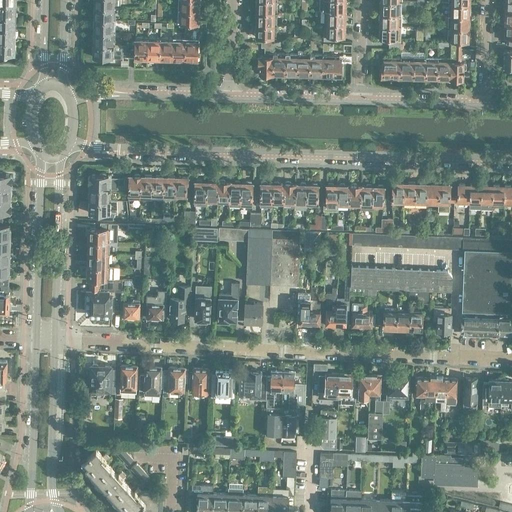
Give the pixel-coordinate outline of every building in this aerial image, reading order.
[(178,0),(178,10),(199,10),(199,5),(200,4),(200,0),(178,0)] [(277,12),(277,0),(257,0),(257,4),(255,5),(255,9),(257,10),(257,11),(277,12)] [(346,0),(324,0),(324,10),(345,11),(345,6),(347,5),(347,0),(346,0)] [(401,13),(401,1),(381,0),(381,1),(380,2),(379,7),(381,8),(381,13),(401,13)] [(511,11),(511,0),(503,0),(504,6),(505,6),(505,7),(505,10),(505,11),(511,11)] [(16,5),(15,4),(0,3),(0,16),(16,17),(16,5)] [(469,8),(469,3),(448,3),(448,15),(469,16),(469,15),(470,14),(471,9),(469,8)] [(115,19),(116,7),(95,6),(95,7),(94,8),(94,13),(95,14),(95,19),(115,19)] [(199,14),(199,10),(178,10),(178,23),(179,23),(186,23),(198,23),(199,23),(199,19),(200,18),(200,15),(199,14)] [(345,11),(324,10),(324,23),(345,23),(345,18),(346,17),(346,13),(345,11)] [(276,25),(277,12),(257,11),(257,16),(255,17),(255,22),(256,23),(256,24),(276,25)] [(511,23),(511,11),(505,11),(505,12),(503,12),(503,18),(505,18),(505,20),(504,20),(504,23),(505,23),(505,24),(511,23)] [(400,26),(401,13),(381,13),(381,14),(379,14),(379,19),(381,20),(380,25),(400,26)] [(469,20),(469,16),(448,15),(448,28),(469,28),(469,27),(470,26),(470,21),(469,20)] [(16,23),(16,17),(0,16),(0,28),(14,29),(14,24),(16,23)] [(115,32),(115,19),(95,19),(95,20),(93,21),(93,25),(94,26),(94,31),(115,32)] [(198,29),(198,23),(186,23),(186,27),(185,39),(184,59),(186,59),(187,60),(188,60),(189,61),(191,61),(192,61),(194,61),(195,60),(196,59),(198,59),(198,50),(199,50),(200,44),(198,43),(198,41),(199,41),(199,39),(198,39),(198,37),(197,37),(197,29),(198,29)] [(344,28),(345,23),(324,23),(324,41),(336,41),(336,36),(344,36),(344,35),(346,34),(346,29),(344,28)] [(511,23),(505,24),(503,24),(503,30),(504,30),(504,32),(504,35),(504,36),(511,36),(511,23)] [(276,36),(276,25),(256,24),(256,29),(255,30),(255,34),(256,35),(256,37),(262,37),(261,42),(273,42),(273,41),(276,41),(276,36)] [(400,38),(400,26),(380,25),(380,30),(379,31),(379,36),(380,37),(380,38),(389,38),(400,38)] [(16,30),(14,29),(0,28),(0,40),(14,41),(14,37),(15,35),(16,30)] [(468,33),(469,28),(448,28),(447,40),(451,40),(462,41),(468,41),(468,40),(470,39),(470,34),(468,33)] [(115,44),(115,32),(94,31),(94,32),(93,33),(93,38),(94,39),(94,44),(115,45),(115,44)] [(147,58),(148,38),(135,37),(135,45),(135,57),(135,58),(139,58),(140,59),(142,59),(143,58),(147,58)] [(160,58),(160,38),(148,38),(147,58),(148,58),(149,59),(154,59),(155,58),(160,58)] [(172,59),(173,38),(160,38),(160,58),(161,58),(162,59),(166,60),(167,59),(172,59)] [(184,59),(185,39),(173,38),(172,59),(173,59),(174,60),(179,60),(180,59),(184,59)] [(14,41),(0,40),(0,54),(5,55),(5,54),(14,54),(14,52),(14,51),(15,50),(15,49),(16,49),(16,47),(16,46),(15,45),(15,44),(15,43),(14,42),(14,41)] [(273,53),(273,42),(261,42),(261,47),(265,47),(264,56),(259,56),(259,57),(257,58),(257,62),(258,63),(258,64),(260,64),(260,66),(260,73),(261,73),(262,75),(267,75),(268,74),(272,74),(273,53)] [(129,57),(135,57),(135,45),(115,44),(115,45),(94,44),(94,46),(92,47),(92,49),(92,52),(92,53),(94,55),(94,57),(103,57),(103,58),(109,59),(109,57),(112,57),(112,58),(114,58),(114,55),(119,55),(119,51),(122,51),(122,56),(129,56),(129,57)] [(462,54),(462,48),(450,48),(450,58),(450,79),(455,79),(456,80),(461,80),(462,79),(463,79),(463,72),(464,72),(464,70),(463,70),(463,69),(466,69),(466,62),(463,62),(463,61),(459,61),(459,58),(460,58),(460,54),(462,54)] [(511,49),(508,50),(504,50),(505,49),(504,49),(503,68),(504,68),(511,67),(511,49)] [(413,77),(414,52),(401,52),(401,56),(401,57),(400,77),(401,77),(402,78),(406,78),(407,77),(413,77)] [(425,77),(426,58),(426,53),(414,52),(413,77),(414,79),(419,79),(420,77),(425,77)] [(285,74),(285,53),(273,53),(272,74),(273,74),(273,73),(277,73),(278,75),(283,75),(284,74),(285,74)] [(298,74),(298,53),(285,53),(285,74),(290,74),(291,75),(295,75),(296,74),(298,74)] [(310,74),(311,54),(298,53),(298,74),(302,74),(303,76),(308,76),(309,74),(310,74)] [(324,75),(324,54),(311,54),(310,74),(315,74),(316,76),(320,76),(321,75),(322,75),(324,75)] [(339,55),(335,55),(324,54),(324,75),(331,75),(331,76),(333,76),(333,75),(341,75),(341,73),(343,73),(343,67),(341,67),(341,65),(339,65),(339,55)] [(400,77),(401,57),(401,56),(384,56),(384,62),(384,66),(382,66),(382,68),(380,68),(380,74),(382,74),(382,77),(388,77),(389,78),(394,78),(395,77),(400,77)] [(437,78),(438,58),(426,58),(425,77),(426,79),(431,79),(432,78),(437,78)] [(450,58),(438,58),(437,78),(439,78),(440,79),(444,79),(445,78),(450,78),(450,79),(450,58)] [(0,186),(10,187),(10,182),(12,182),(12,176),(11,176),(11,174),(2,174),(2,172),(0,172),(0,186)] [(90,183),(90,188),(111,188),(129,188),(129,176),(123,176),(124,176),(124,181),(111,181),(111,174),(108,174),(108,175),(107,175),(106,174),(105,173),(104,173),(103,173),(102,173),(101,173),(100,174),(100,175),(90,174),(90,176),(89,176),(89,183),(90,183)] [(140,193),(140,176),(139,175),(138,174),(137,174),(135,174),(134,176),(129,175),(129,176),(129,188),(129,193),(140,193)] [(152,194),(152,176),(152,175),(145,175),(145,176),(140,176),(140,193),(140,198),(152,199),(152,194)] [(164,194),(164,176),(163,176),(163,175),(156,175),(156,176),(152,176),(152,194),(164,194)] [(175,194),(176,177),(174,177),(174,176),(168,175),(168,176),(164,176),(164,194),(164,198),(165,198),(166,199),(167,199),(168,199),(169,199),(170,199),(172,199),(173,199),(174,198),(175,198),(175,194)] [(188,177),(176,177),(175,194),(187,194),(187,183),(188,183),(188,177)] [(206,200),(207,182),(202,181),(201,180),(197,180),(196,181),(195,181),(195,199),(206,200)] [(217,200),(218,182),(213,182),(213,180),(208,180),(208,182),(207,182),(206,200),(217,200)] [(229,200),(230,182),(230,181),(225,181),(224,180),(223,180),(221,180),(220,180),(219,181),(218,181),(218,182),(217,200),(229,200)] [(241,201),(241,182),(240,182),(239,181),(235,181),(234,182),(230,182),(229,200),(241,201)] [(246,183),(241,182),(241,201),(252,201),(253,183),(252,183),(251,181),(247,181),(246,183)] [(295,207),(295,202),(296,184),(296,183),(291,183),(290,182),(289,181),(287,181),(286,182),(285,183),(284,183),(284,184),(283,202),(283,207),(295,207)] [(272,201),(272,183),(268,183),(267,182),(263,182),(262,183),(261,183),(260,206),(272,207),(272,201)] [(283,202),(284,184),(279,184),(278,182),(274,182),(273,183),(272,183),(272,201),(283,202)] [(404,201),(404,183),(404,182),(397,182),(397,183),(393,183),(392,201),(404,201)] [(415,201),(416,183),(415,183),(415,182),(408,182),(408,183),(404,183),(404,201),(415,201)] [(427,202),(427,183),(426,183),(426,182),(420,182),(420,183),(416,183),(415,201),(427,202)] [(438,202),(439,184),(438,184),(438,183),(431,182),(431,184),(427,183),(427,202),(438,202)] [(306,203),(307,184),(306,184),(305,183),(301,183),(300,184),(296,184),(295,202),(306,203)] [(312,184),(307,184),(306,203),(318,203),(319,185),(317,185),(317,183),(313,183),(312,184)] [(338,203),(338,185),(334,185),(333,183),(329,183),(328,185),(327,185),(326,203),(338,203)] [(349,204),(349,185),(345,185),(344,184),(340,183),(339,185),(338,185),(338,203),(349,204)] [(361,204),(362,186),(362,185),(357,184),(356,183),(354,183),(353,183),(352,183),(350,184),(349,184),(349,185),(349,204),(361,204)] [(443,184),(439,184),(438,202),(454,202),(454,196),(450,196),(450,184),(449,184),(449,183),(443,183),(443,184)] [(469,201),(470,185),(465,184),(465,183),(459,183),(458,200),(469,201)] [(482,185),(481,185),(476,185),(476,183),(470,183),(470,185),(469,201),(481,201),(482,185)] [(372,204),(373,186),(372,186),(371,184),(367,184),(366,186),(362,186),(361,204),(372,204)] [(377,186),(373,186),(372,204),(384,204),(384,186),(383,186),(382,185),(378,184),(377,186)] [(493,185),(488,185),(488,184),(481,184),(481,185),(482,185),(481,201),(493,201),(493,185)] [(504,202),(505,185),(504,185),(499,185),(499,184),(493,184),(493,185),(493,201),(504,202)] [(10,188),(10,187),(0,186),(0,199),(10,199),(10,198),(11,197),(11,196),(11,195),(12,195),(12,194),(12,193),(12,192),(11,191),(11,190),(11,189),(10,188)] [(110,201),(111,188),(90,188),(90,192),(89,192),(89,193),(88,194),(88,195),(88,196),(88,197),(89,197),(89,198),(90,199),(90,200),(110,201)] [(10,204),(10,199),(0,199),(0,217),(2,218),(3,212),(9,212),(9,211),(11,211),(11,204),(10,204)] [(114,201),(110,201),(90,200),(90,204),(89,205),(88,206),(88,207),(88,208),(88,209),(88,210),(89,211),(89,212),(95,213),(110,213),(110,212),(114,212),(114,201)] [(190,223),(190,211),(184,210),(184,219),(178,219),(178,223),(190,223)] [(205,224),(205,220),(200,220),(200,218),(196,218),(196,211),(190,211),(190,223),(205,224)] [(321,228),(322,216),(316,215),(315,224),(310,224),(310,228),(321,228)] [(337,229),(337,225),(331,225),(331,223),(327,223),(327,216),(322,216),(321,228),(337,229)] [(2,218),(0,217),(0,236),(9,237),(9,236),(10,235),(10,231),(9,230),(9,225),(10,225),(10,224),(2,224),(2,218)] [(387,231),(387,219),(382,219),(382,227),(376,227),(375,231),(387,231)] [(193,238),(217,239),(218,227),(193,226),(193,238)] [(248,240),(248,229),(242,229),(242,228),(219,227),(218,239),(248,240)] [(89,236),(89,240),(110,241),(110,228),(98,228),(89,228),(89,230),(87,230),(87,236),(89,236)] [(270,283),(273,229),(249,228),(248,229),(248,240),(246,282),(270,283)] [(300,230),(273,229),(270,283),(298,284),(301,230),(300,230)] [(9,242),(9,237),(0,236),(0,248),(8,249),(8,248),(10,247),(10,243),(9,242)] [(511,312),(511,238),(463,237),(463,249),(465,249),(461,331),(491,332),(491,334),(499,334),(501,334),(501,332),(511,332),(511,312)] [(117,241),(110,241),(89,240),(89,242),(87,242),(87,248),(88,248),(88,253),(110,254),(116,254),(117,241)] [(8,250),(8,249),(0,248),(0,261),(8,262),(8,256),(10,255),(10,251),(8,250)] [(109,266),(110,254),(88,253),(88,254),(87,254),(87,260),(88,261),(88,265),(109,266)] [(0,274),(8,274),(8,269),(9,268),(9,264),(8,263),(8,262),(0,261),(0,274)] [(114,266),(109,266),(88,265),(88,270),(86,270),(86,276),(88,276),(88,278),(90,278),(103,278),(114,279),(114,266)] [(351,286),(357,286),(363,286),(376,287),(392,287),(398,288),(404,288),(411,288),(422,289),(452,290),(452,276),(448,270),(351,266),(351,286)] [(115,291),(115,279),(114,279),(103,278),(103,284),(103,290),(90,290),(87,290),(87,310),(92,315),(91,316),(112,316),(112,298),(109,298),(109,291),(115,291)] [(337,304),(337,299),(337,297),(335,297),(336,281),(332,281),(332,287),(331,287),(330,297),(330,303),(329,310),(326,309),(326,325),(336,325),(337,304)] [(231,293),(219,292),(218,313),(217,313),(217,316),(218,316),(218,320),(220,320),(220,322),(227,323),(227,321),(229,321),(229,319),(237,320),(238,298),(239,298),(240,282),(231,282),(231,293)] [(13,286),(9,286),(0,285),(0,312),(9,312),(9,306),(9,293),(12,293),(13,286)] [(190,311),(190,302),(191,286),(181,285),(180,293),(178,293),(178,297),(171,296),(170,303),(169,302),(169,311),(170,311),(170,318),(184,319),(184,311),(190,311)] [(311,286),(311,296),(310,324),(320,325),(320,321),(320,303),(317,303),(317,299),(316,299),(316,287),(311,286)] [(376,295),(376,287),(363,286),(363,295),(376,295)] [(421,299),(422,289),(411,288),(410,299),(421,299)] [(147,303),(147,318),(163,318),(163,316),(166,316),(167,289),(166,289),(166,290),(158,290),(158,291),(159,291),(158,294),(157,294),(155,294),(155,295),(147,295),(146,303),(147,303)] [(210,297),(210,292),(196,292),(195,319),(198,319),(198,320),(207,320),(207,319),(209,319),(210,299),(212,299),(212,297),(210,297)] [(310,324),(311,296),(301,296),(300,310),(300,313),(297,313),(297,322),(300,322),(299,324),(310,324)] [(337,299),(337,304),(336,325),(346,326),(347,304),(342,304),(342,299),(337,299)] [(139,317),(139,313),(140,300),(133,300),(133,303),(124,302),(123,317),(139,317)] [(245,302),(244,321),(262,322),(263,302),(245,302)] [(362,326),(362,305),(356,304),(356,311),(352,311),(352,326),(362,326)] [(367,305),(362,305),(362,326),(372,327),(372,311),(367,311),(367,305)] [(451,307),(434,306),(433,320),(438,320),(437,330),(438,329),(438,331),(445,331),(445,330),(450,330),(451,307)] [(397,328),(397,311),(398,309),(384,308),(384,327),(397,328)] [(409,328),(409,312),(397,311),(397,328),(409,328)] [(422,312),(409,312),(409,328),(422,329),(422,312)] [(110,396),(110,392),(115,392),(116,368),(111,368),(111,364),(91,363),(90,386),(90,398),(97,398),(97,396),(110,396)] [(137,376),(137,365),(121,365),(120,391),(136,392),(136,381),(137,376)] [(161,366),(145,366),(145,374),(140,373),(139,389),(144,390),(144,395),(160,395),(161,381),(161,366)] [(169,369),(164,369),(163,395),(168,396),(169,391),(178,391),(178,392),(180,392),(180,391),(184,391),(184,382),(187,382),(188,368),(185,368),(185,367),(169,366),(169,369)] [(209,368),(193,367),(192,392),(202,392),(202,393),(205,393),(205,392),(208,392),(209,368)] [(212,373),(211,396),(235,397),(236,374),(232,374),(232,370),(232,369),(231,369),(217,368),(216,368),(216,369),(216,373),(212,373)] [(250,371),(239,370),(238,393),(250,394),(249,398),(266,399),(267,376),(260,375),(260,370),(250,370),(250,371)] [(282,389),(283,371),(271,370),(271,374),(271,389),(282,389)] [(295,371),(283,371),(282,389),(289,390),(289,408),(297,408),(297,392),(294,392),(295,371)] [(338,393),(339,373),(332,373),(332,374),(326,374),(326,378),(322,378),(321,407),(326,407),(326,393),(338,393)] [(348,373),(339,373),(338,393),(338,402),(355,403),(356,380),(352,379),(352,374),(348,374),(348,373)] [(369,392),(370,374),(363,374),(363,375),(359,375),(359,386),(356,386),(355,402),(359,402),(359,398),(369,398),(369,392)] [(377,374),(370,374),(369,392),(376,392),(376,400),(381,400),(381,375),(377,375),(377,374)] [(397,398),(399,375),(391,375),(391,376),(387,376),(386,393),(386,400),(390,400),(390,398),(397,398)] [(406,375),(399,375),(397,398),(408,398),(409,393),(409,376),(405,376),(406,375)] [(425,410),(426,377),(416,376),(415,393),(421,394),(420,410),(425,410)] [(436,402),(436,376),(430,376),(430,377),(426,377),(425,410),(429,410),(430,402),(436,402)] [(446,410),(447,378),(443,377),(443,376),(436,376),(436,402),(441,403),(441,410),(446,410)] [(463,401),(477,402),(478,378),(464,377),(463,401)] [(457,378),(447,378),(446,410),(450,411),(450,401),(457,401),(457,378)] [(501,398),(502,380),(501,380),(500,379),(496,379),(495,380),(489,379),(489,383),(483,382),(482,405),(493,405),(493,398),(501,398)] [(511,405),(511,380),(509,380),(508,379),(504,379),(503,380),(502,380),(501,398),(501,405),(511,405)] [(123,398),(115,398),(114,417),(122,417),(123,398)] [(381,438),(383,412),(383,400),(381,400),(376,400),(375,411),(369,411),(368,437),(381,438)] [(296,434),(297,408),(289,408),(272,407),(267,407),(266,433),(296,434)] [(321,409),(320,435),(319,443),(324,448),(336,448),(337,410),(321,409)] [(137,440),(148,441),(149,433),(144,433),(145,416),(138,416),(137,440)] [(354,434),(354,449),(367,449),(367,435),(354,434)] [(209,435),(209,443),(233,444),(233,436),(209,435)] [(422,450),(431,450),(432,438),(423,438),(422,450)] [(406,451),(406,440),(395,440),(395,450),(406,451)] [(494,440),(488,440),(488,445),(481,444),(480,450),(488,451),(494,451),(494,440)] [(457,442),(445,441),(445,452),(456,452),(457,442)] [(472,445),(458,444),(457,453),(480,454),(480,443),(472,442),(472,445)] [(119,455),(125,450),(120,445),(115,450),(119,455)] [(105,460),(110,456),(106,451),(103,454),(96,447),(81,461),(87,467),(85,468),(96,480),(111,467),(105,460)] [(123,460),(129,455),(125,450),(119,455),(123,460)] [(421,475),(435,476),(434,482),(435,482),(451,482),(451,483),(451,482),(460,483),(476,483),(477,483),(478,464),(472,464),(472,455),(463,455),(463,458),(451,457),(451,454),(422,453),(421,475)] [(133,459),(129,455),(123,460),(128,465),(133,459)] [(135,472),(141,467),(136,463),(131,468),(135,472)] [(121,478),(126,473),(122,469),(117,473),(111,467),(96,480),(112,498),(127,484),(121,478)] [(140,477),(145,472),(141,467),(135,472),(140,477)] [(150,477),(145,472),(140,477),(144,482),(150,477)] [(328,486),(328,478),(320,478),(319,486),(328,486)] [(212,511),(213,492),(198,492),(198,482),(192,481),(191,497),(197,498),(196,511),(212,511)] [(150,501),(150,491),(142,491),(138,487),(134,491),(127,484),(112,498),(124,510),(125,509),(128,511),(133,511),(138,507),(141,511),(149,511),(150,501)] [(163,501),(163,491),(150,491),(150,501),(163,501)] [(227,511),(228,493),(213,492),(212,511),(227,511)] [(242,511),(243,493),(228,493),(227,511),(242,511)] [(257,511),(258,494),(243,493),(242,511),(257,511)] [(272,511),(273,495),(258,494),(257,511),(272,511)] [(287,511),(288,495),(273,495),(272,511),(287,511)] [(360,511),(361,498),(331,497),(331,504),(330,511),(360,511)] [(390,511),(391,499),(361,498),(360,511),(390,511)] [(421,501),(391,499),(390,511),(421,511),(421,508),(421,501)] [(162,511),(162,505),(163,501),(150,501),(149,511),(162,511)]
